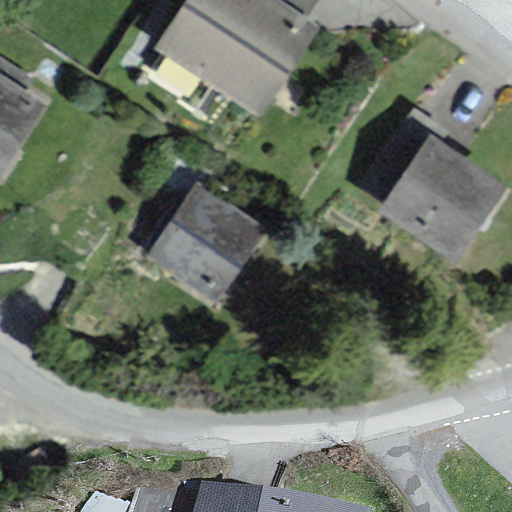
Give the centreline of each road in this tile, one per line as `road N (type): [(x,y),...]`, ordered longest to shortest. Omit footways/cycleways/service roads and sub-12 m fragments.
road 1 (unclassified): [(0,375),(89,421),(232,436),(423,413),(511,392)]
road 2 (residential): [(408,0),(511,73)]
